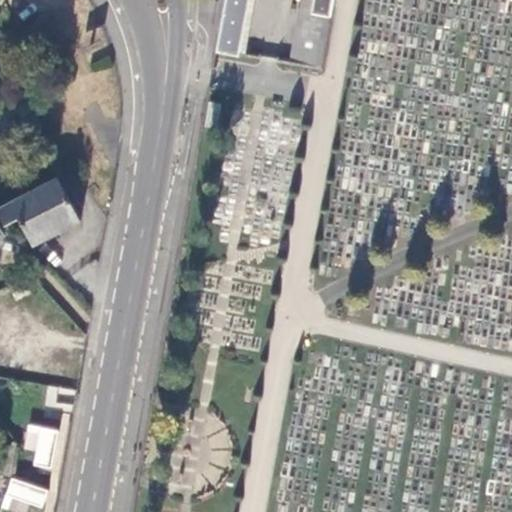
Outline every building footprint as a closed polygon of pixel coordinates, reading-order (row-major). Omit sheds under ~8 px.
[(222,0),(214,50),(237,55),(247,0),(222,0)] [(312,15),(331,18),(334,0),(300,0),(298,12),(312,15)] [(298,12),(289,64),(322,71),(331,18),(312,15),(298,12)] [(0,210),(0,214),(6,227),(20,221),(34,247),(82,223),(60,181),(41,191),(40,188),(31,192),(32,195),(0,210)] [(34,452),(32,465),(49,468),(57,428),(27,423),(22,450),(34,452)] [(13,479),(16,465),(18,454),(20,446),(16,442),(0,457),(0,472),(4,474),(13,479)] [(43,508),(46,486),(8,479),(3,509),(23,511),(24,505),(43,508)]
